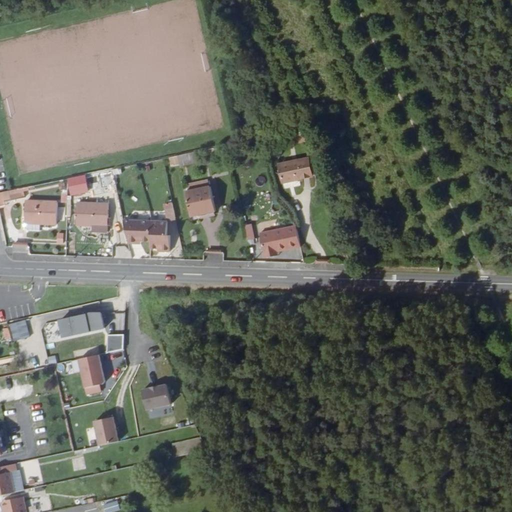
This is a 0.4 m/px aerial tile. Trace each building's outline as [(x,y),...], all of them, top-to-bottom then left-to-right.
[(295,148),(310,145),(308,136),(293,139),(295,148)] [(194,153),(168,157),(170,167),(195,163),(194,153)] [(313,182),(309,164),(279,171),(283,188),(313,182)] [(115,189),(113,176),(67,185),(67,196),(73,196),(72,191),(86,188),(88,195),(115,189)] [(22,195),(0,199),(0,213),(5,212),(4,209),(24,205),(22,198),(22,195)] [(190,224),(215,219),(210,195),(185,200),(190,224)] [(172,202),(162,204),(166,220),(175,218),(172,202)] [(25,209),(25,230),(41,231),(57,231),(57,209),(25,209)] [(108,239),(108,210),(77,210),(77,231),(93,232),(93,238),(108,239)] [(123,224),(129,251),(135,251),(135,247),(140,248),(150,248),(150,255),(156,256),(161,256),(161,260),(169,261),(169,227),(123,224)] [(246,240),(254,239),(252,224),(244,225),(246,240)] [(301,252),(296,229),(261,237),(266,263),(275,261),(274,257),(278,257),(301,252)] [(28,243),(13,242),(13,252),(27,252),(28,243)] [(100,311),(53,320),(54,325),(43,327),(46,341),(104,330),(100,311)] [(8,324),(12,341),(30,336),(26,320),(8,324)] [(2,329),(4,341),(11,340),(9,328),(2,329)] [(123,351),(124,335),(106,334),(105,351),(123,351)] [(100,355),(78,358),(83,395),(101,393),(100,384),(103,384),(100,355)] [(168,385),(141,388),(144,418),(171,415),(168,385)] [(114,417),(92,421),(96,445),(118,442),(114,417)] [(0,494),(18,491),(14,471),(0,474),(0,494)] [(30,511),(27,496),(5,501),(6,511),(30,511)] [(104,511),(112,511),(120,510),(117,500),(102,505),(104,511)]
